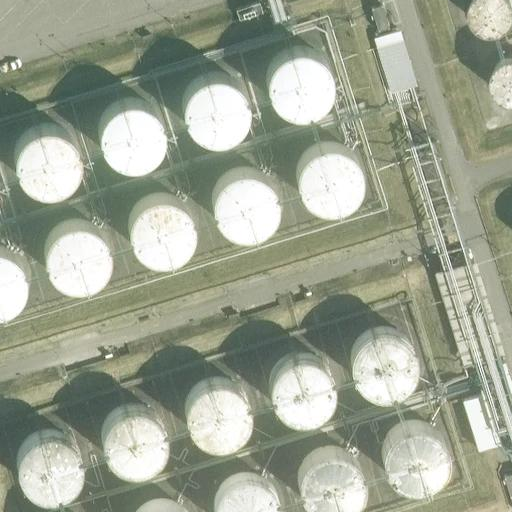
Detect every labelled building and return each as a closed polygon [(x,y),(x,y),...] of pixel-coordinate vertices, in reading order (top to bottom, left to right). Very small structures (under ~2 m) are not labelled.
[(511,0),(472,0),(472,2),(474,11),(475,14),(478,19),(483,23),(486,24),(491,26),(495,26),(500,26),(505,24),(508,22),(511,19),(511,0)] [(383,2),(370,7),(379,29),(392,24),(383,2)] [(404,37),(377,44),(391,92),(418,84),(404,37)] [(333,72),(333,71),(332,65),(331,59),(328,54),(325,49),(320,45),(314,41),(310,40),(302,38),(295,39),(289,41),(284,43),(279,47),(274,52),(271,58),(268,64),(268,70),(268,77),(270,82),(273,88),(276,93),(281,97),(288,101),(295,103),(300,104),(306,103),(313,101),(317,99),(322,95),(326,91),(330,84),(332,78),(333,72)] [(511,50),(508,52),(500,56),(497,60),(495,63),(493,68),(493,73),(494,81),(496,86),(500,89),(502,92),(506,94),(509,95),(511,95),(511,50)] [(248,100),(248,94),(246,88),(243,82),(239,77),(235,73),(228,70),(224,68),(218,67),(212,67),(204,69),(198,72),(194,75),(189,80),(186,86),(184,92),(183,99),(183,105),(185,110),(187,115),(191,122),(196,126),(201,129),(206,131),(213,132),(220,132),(227,130),(232,128),(238,124),(242,118),(245,113),(248,106),(248,100)] [(164,126),(164,125),(164,120),(162,113),(159,107),(155,102),(151,99),(144,95),(136,93),(131,93),(122,94),(118,96),(113,99),(109,102),(105,107),(101,113),(100,119),(99,125),(100,131),(101,137),(104,143),(108,148),(113,152),(120,156),(126,158),(131,158),(137,158),(144,156),(151,152),(155,148),(159,143),(162,139),(164,132),(164,126)] [(80,151),(80,150),(79,144),(77,138),(74,132),(70,127),(66,124),(59,120),(52,118),(45,118),(37,119),(33,121),(27,125),(23,128),(19,134),(16,140),(15,145),(14,151),(15,157),(17,164),(20,168),(24,173),(28,177),(35,181),(41,183),(48,183),(53,183),(59,181),(65,177),(71,173),(74,168),(77,164),(79,158),(80,151)] [(362,169),(362,163),(360,157),(358,151),(354,146),(349,142),(342,138),(336,137),(329,136),(324,137),(318,138),(311,142),(306,146),(302,152),(299,157),(298,163),(297,169),(298,175),(300,181),(302,185),(306,191),(310,195),(316,198),(320,200),(328,201),(335,201),(342,199),(347,197),(353,192),(357,187),(360,181),(362,176),(362,169)] [(275,196),(275,195),(274,189),(272,183),(269,177),(265,172),(259,167),(255,165),(247,163),(243,163),(237,163),(232,165),(226,167),(220,172),(215,177),(212,183),(210,189),(210,195),(210,201),(212,207),(215,213),(218,218),(224,222),(230,226),(237,228),(241,228),(247,228),(253,226),(260,223),(265,219),(269,214),(272,209),(274,202),(275,196)] [(191,221),(191,220),(190,213),(189,208),(186,202),(181,197),(177,194),(171,190),(164,188),(160,188),(153,188),(148,189),(142,192),(136,197),(131,202),(128,208),(127,214),(126,220),(126,226),(128,232),(131,238),(135,243),(140,247),(146,251),(153,253),(157,253),(164,253),(169,251),(175,249),(181,244),(186,239),(188,234),(190,228),(191,221)] [(109,248),(109,247),(109,242),(107,236),(104,230),(101,225),(97,221),(91,218),(86,216),(78,214),(72,215),(65,217),(60,219),(54,223),(50,228),(47,234),(45,240),(44,245),(44,252),(46,258),(49,264),(53,270),(57,274),(64,277),(71,279),(76,280),(82,279),(89,277),(96,274),(100,270),(104,265),(106,260),(108,254),(109,248)] [(26,272),(26,266),(24,260),(21,254),(17,249),(12,245),(7,242),(2,240),(0,240),(0,303),(6,302),(13,298),(17,295),(21,290),(23,285),(26,279),(26,272)] [(486,353),(461,269),(433,278),(458,361),(486,353)] [(418,356),(417,350),(416,344),(413,339),(408,333),(402,328),(396,325),(390,323),(383,323),(377,324),(370,327),(365,330),(361,334),(357,339),(355,344),(353,349),(352,357),(353,363),(356,370),(359,375),(363,380),(368,384),(374,386),(381,388),(387,388),(393,388),(398,386),(403,383),(409,379),(413,373),(416,368),(417,362),(418,356)] [(332,381),(332,375),(330,368),(328,364),(324,359),(319,354),(314,351),(307,349),(302,348),(295,348),(289,350),(282,353),(278,356),(273,361),(270,366),(268,372),(267,379),(267,385),(268,391),(271,398),(275,402),(280,407),(285,410),(292,412),(297,413),(304,413),(311,411),(317,408),(321,405),(326,400),(329,395),(331,388),(332,381)] [(249,408),(249,407),(249,402),(247,396),(244,390),(240,385),(236,381),(229,377),(225,376),(219,375),(213,375),(205,377),(199,380),(194,384),(190,388),(187,393),(185,400),(184,407),(184,414),(186,420),(188,424),(192,429),(197,434),(203,437),(207,439),(214,440),(221,440),(226,439),(232,436),(238,432),(242,428),(246,421),(248,415),(249,408)] [(481,391),(463,396),(479,448),(496,442),(481,391)] [(166,433),(166,432),(166,426),(164,421),(161,415),(157,410),(152,405),(145,402),(138,400),(131,400),(125,401),(119,403),(114,406),(109,411),(106,415),(103,421),(102,426),(101,433),(102,441),(104,445),(107,451),(111,456),(115,459),(122,463),(129,465),(136,465),(141,464),(148,461),(153,458),(158,454),(162,449),(164,444),(166,439),(166,433)] [(447,447),(447,441),(445,435),(442,429),(438,424),(434,421),(427,417),(420,415),(415,414),(409,415),(402,417),(395,421),(391,424),(387,429),(384,435),(382,441),(382,447),(383,453),(384,459),(387,464),(390,469),(395,473),(401,477),(405,478),(413,480),(419,479),(426,478),(432,474),(438,470),(442,465),(445,459),(446,454),(447,447)] [(82,459),(82,452),(79,445),(76,439),(72,435),(68,431),(62,429),(55,427),(49,426),(44,427),(38,429),(32,432),(26,437),(22,442),(19,448),(18,453),(17,460),(18,465),(19,471),(23,478),(27,483),(33,487),(38,490),(45,491),(49,492),(55,491),(62,490),(67,487),(72,483),(77,478),(80,471),(82,465),(82,459)] [(362,474),(361,467),(359,461),(356,455),(351,450),(347,446),(341,443),(334,441),(329,441),(324,441),(317,443),(311,446),(305,451),(301,456),(298,463),(297,468),(296,474),(297,479),(298,484),(301,491),(305,496),(310,501),(317,504),(327,506),(334,506),(341,504),(346,502),(352,497),(356,492),(359,487),(361,481),(362,474)] [(279,499),(278,493),(277,487),(274,482),(270,476),(264,471),(258,468),(252,466),(247,466),(240,466),(234,468),(228,471),(224,475),(219,480),(216,485),(214,491),(213,498),(214,504),(215,510),(216,511),(275,511),(276,511),(278,505),(279,499)] [(190,511),(189,508),(185,503),(180,500),(174,496),(167,494),(162,494),(156,494),(149,496),(143,499),(138,503),(134,508),(131,511),(190,511)]
